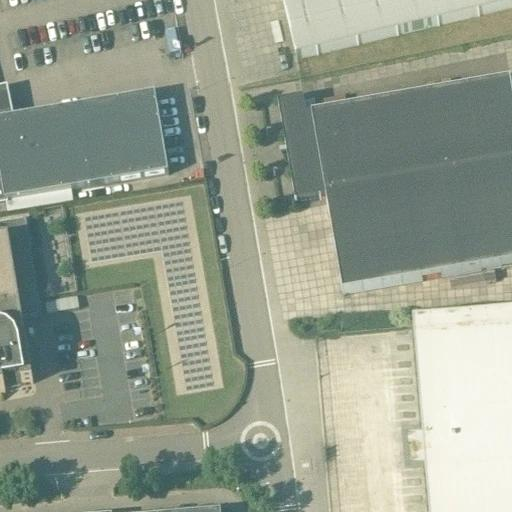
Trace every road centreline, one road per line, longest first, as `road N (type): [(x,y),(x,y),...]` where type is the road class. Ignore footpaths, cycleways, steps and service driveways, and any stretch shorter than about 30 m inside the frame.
road 1 (unclassified): [(289,451),(208,0)]
road 2 (unclassified): [(0,473),(289,451)]
